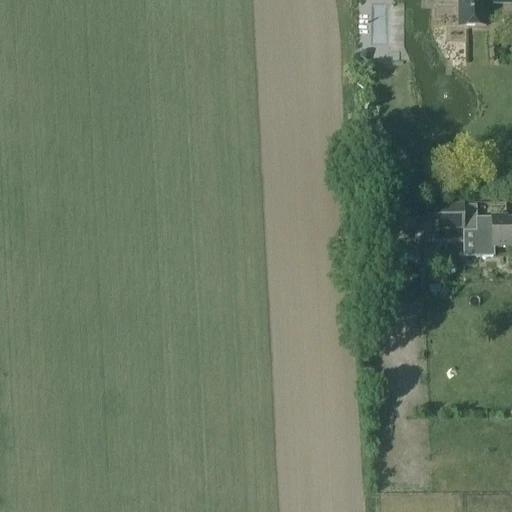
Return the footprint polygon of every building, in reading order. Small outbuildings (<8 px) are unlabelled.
[(459,0),(459,27),(486,27),(486,3),(494,3),(494,4),(510,4),(510,0),(459,0)] [(433,230),(462,229),(462,224),(462,209),(462,206),(432,207),(432,211),(432,223),(433,230)] [(432,211),(418,211),(418,223),(432,223),(432,211)] [(415,213),(379,214),(379,226),(403,226),(403,232),(415,231),(415,213)] [(476,233),(474,233),(474,258),(492,258),(492,249),(511,248),(511,222),(505,223),(505,219),(491,220),(491,221),(476,221),(476,223),(476,233)]
